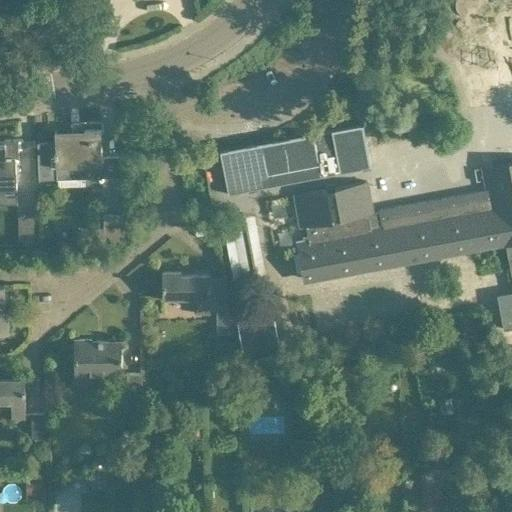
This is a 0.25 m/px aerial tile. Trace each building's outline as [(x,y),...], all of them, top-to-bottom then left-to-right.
[(115,22),(117,0),(102,0),(100,20),(115,22)] [(368,139),(365,122),(220,150),(221,154),(229,194),(373,167),(368,139)] [(38,141),(37,141),(39,189),(40,189),(40,180),(56,179),(56,180),(58,180),(58,177),(101,176),(100,129),(85,130),(85,132),(56,133),(56,131),(54,131),(55,142),(38,143),(38,141)] [(14,157),(18,157),(17,140),(21,140),(21,139),(3,140),(4,143),(0,142),(0,188),(16,188),(14,157)] [(503,328),(511,326),(511,161),(481,167),(483,183),(488,182),(489,188),(485,188),(485,189),(378,209),(379,211),(372,213),(366,180),(334,186),(334,190),(327,191),(326,188),(294,193),(300,226),(304,225),(307,238),(298,239),(305,278),(505,241),(511,281),(511,291),(496,294),(503,328)] [(266,212),(249,214),(255,278),(273,276),(266,212)] [(124,214),(103,215),(104,243),(125,243),(124,214)] [(19,215),(19,226),(19,246),(39,246),(39,215),(19,215)] [(211,312),(210,295),(210,275),(181,275),(181,271),(162,272),(163,298),(195,298),(196,313),(211,312)] [(0,334),(9,334),(9,315),(5,315),(4,287),(0,286),(0,334)] [(271,304),(235,311),(242,351),(278,344),(271,304)] [(230,308),(216,309),(217,334),(234,333),(230,308)] [(123,376),(122,362),(122,342),(92,342),(92,340),(74,340),(75,360),(75,377),(123,376)] [(268,397),(268,371),(250,375),(250,397),(268,397)] [(142,373),(127,374),(127,375),(127,404),(142,403),(142,373)] [(26,419),(26,400),(25,380),(0,380),(0,403),(12,403),(12,419),(26,419)] [(45,413),(31,414),(31,438),(46,438),(45,413)] [(108,487),(107,451),(93,461),(93,468),(92,468),(90,470),(90,487),(108,487)] [(334,497),(352,497),(351,452),(333,452),(334,497)] [(401,452),(393,452),(394,466),(402,466),(401,452)] [(441,499),(437,471),(419,473),(423,502),(441,499)] [(293,511),(304,511),(304,503),(293,504),(293,511)]
